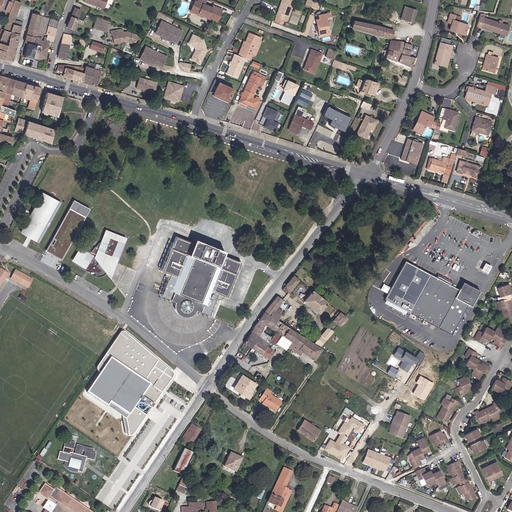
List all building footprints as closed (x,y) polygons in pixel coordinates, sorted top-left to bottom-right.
[(24,22),(18,20),(24,1),(20,0),(16,0),(15,4),(11,13),(7,24),(15,26),(16,25),(22,27),(24,22)] [(7,11),(11,13),(15,4),(16,0),(14,0),(13,2),(11,1),(7,11)] [(47,0),(44,7),(49,10),(53,0),(47,0)] [(208,18),(218,22),(224,9),(214,5),(213,7),(206,4),(207,0),(198,0),(198,1),(196,0),(195,0),(193,6),(196,7),(193,12),(202,16),(203,14),(209,17),(208,18)] [(287,16),(291,7),(290,6),(292,0),(280,0),(279,4),(281,5),(279,12),(277,12),(275,17),(273,22),(280,24),(282,20),(284,21),(286,16),(287,16)] [(309,8),(317,10),(319,4),(312,1),(310,6),(309,8)] [(74,14),(80,17),(83,8),(78,6),(74,14)] [(408,21),(412,9),(407,7),(403,20),(408,21)] [(414,23),(418,11),(412,9),(408,21),(414,23)] [(319,34),(329,32),(327,19),(332,18),(331,12),(319,15),(320,19),(317,19),(319,34)] [(26,42),(34,44),(43,16),(43,15),(35,13),(26,42)] [(69,25),(77,28),(81,18),(73,15),(69,25)] [(455,32),(466,35),(468,27),(453,22),(455,17),(450,15),(448,25),(451,26),(450,32),(455,34),(455,32)] [(508,28),(501,25),(502,23),(499,22),(498,24),(484,20),(482,20),(484,15),(480,15),(476,28),(505,37),(508,28)] [(55,41),(49,40),(51,35),(47,34),(49,25),(59,28),(61,20),(43,16),(34,44),(43,46),(50,47),(50,45),(44,44),(44,41),(54,44),(55,41)] [(110,21),(97,16),(93,26),(106,31),(110,21)] [(179,44),(188,28),(167,17),(158,33),(179,44)] [(393,39),(395,31),(380,26),(355,22),(353,30),(367,33),(393,39)] [(0,58),(5,60),(9,45),(13,33),(15,26),(7,24),(4,31),(5,31),(2,38),(7,39),(4,45),(0,43),(0,58)] [(13,33),(20,35),(22,27),(16,25),(15,26),(13,33)] [(49,25),(47,34),(51,35),(56,36),(59,28),(49,25)] [(129,42),(137,45),(141,36),(130,32),(121,33),(120,30),(113,31),(114,35),(115,35),(116,44),(129,42)] [(9,45),(17,47),(20,35),(13,33),(9,45)] [(206,37),(198,33),(192,45),(197,47),(197,46),(199,47),(199,51),(199,53),(197,52),(194,60),(202,65),(208,53),(207,52),(208,49),(208,39),(205,38),(206,37)] [(250,60),(252,56),(259,37),(249,33),(246,41),(243,48),(242,47),(238,56),(246,59),(250,60)] [(59,56),(69,59),(75,36),(66,34),(59,56)] [(252,56),(255,56),(261,38),(259,37),(252,56)] [(411,56),(399,52),(402,42),(392,41),(387,58),(412,68),(413,64),(416,65),(418,59),(411,56)] [(38,69),(40,61),(43,46),(34,44),(26,42),(22,57),(32,59),(30,67),(38,69)] [(399,52),(411,56),(414,46),(402,42),(399,52)] [(93,51),(105,55),(107,46),(96,43),(93,51)] [(435,65),(445,68),(451,47),(451,45),(442,43),(435,65)] [(5,60),(13,62),(17,47),(9,45),(5,60)] [(44,59),(47,59),(50,47),(43,46),(40,61),(43,62),(44,59)] [(162,74),(170,58),(149,47),(141,64),(162,74)] [(445,68),(448,69),(454,48),(451,47),(445,68)] [(327,57),(333,59),(336,51),(329,49),(327,57)] [(305,69),(315,73),(319,60),(322,61),(324,54),(311,50),(305,69)] [(485,71),(495,73),(499,58),(494,56),(494,53),(490,52),(489,55),(485,71)] [(228,74),(238,78),(246,59),(238,56),(236,54),(233,61),(233,64),(233,65),(231,66),(228,74)] [(347,72),(348,69),(349,66),(339,63),(337,69),(347,72)] [(192,65),(182,64),(181,65),(187,72),(192,72),(192,65)] [(64,76),(72,79),(76,66),(60,66),(59,70),(65,72),(64,76)] [(72,79),(82,82),(86,69),(83,68),(77,66),(76,66),(72,79)] [(82,82),(98,86),(103,72),(84,66),(83,68),(86,69),(82,82)] [(0,78),(0,86),(6,88),(10,75),(2,72),(0,78)] [(254,72),(253,75),(262,79),(259,85),(263,87),(267,78),(254,72)] [(280,82),(284,74),(280,72),(276,80),(280,82)] [(6,88),(13,90),(16,76),(10,75),(6,88)] [(262,79),(253,75),(245,95),(243,94),(242,97),(243,97),(240,103),(257,110),(260,102),(260,101),(257,99),(257,100),(254,99),(262,79)] [(13,90),(23,93),(27,79),(16,76),(13,90)] [(142,77),(139,89),(146,91),(146,90),(149,91),(157,93),(160,83),(142,77)] [(35,105),(41,83),(27,79),(23,93),(30,95),(27,103),(35,105)] [(172,81),(167,97),(181,102),(184,102),(189,86),(172,81)] [(364,83),(362,90),(361,95),(366,97),(366,95),(373,97),(376,83),(368,81),(364,82),(364,83)] [(290,106),(298,88),(286,83),(283,87),(288,89),(282,102),(290,106)] [(215,96),(230,103),(235,91),(220,84),(215,96)] [(482,105),(488,106),(492,95),(495,95),(497,87),(488,85),(485,93),(469,88),(466,97),(483,102),(482,105)] [(0,94),(11,98),(13,90),(6,88),(0,86),(0,94)] [(303,88),(296,101),(307,106),(313,93),(303,88)] [(63,96),(48,91),(42,111),(58,115),(63,96)] [(0,101),(9,104),(11,98),(0,94),(0,101)] [(0,108),(10,111),(16,113),(18,106),(15,106),(9,104),(0,101),(0,108)] [(12,118),(8,117),(10,111),(0,108),(0,116),(3,117),(11,120),(12,118)] [(275,122),(279,113),(269,108),(264,117),(270,120),(266,128),(276,132),(280,125),(275,122)] [(296,115),(303,118),(306,113),(299,110),(296,115)] [(446,129),(454,131),(460,114),(447,110),(444,121),(448,122),(446,129)] [(431,128),(431,127),(433,121),(429,120),(430,116),(420,113),(414,132),(424,135),(427,126),(431,128)] [(299,133),(303,125),(305,119),(303,118),(296,115),(291,130),(299,133)] [(373,130),(376,131),(380,122),(369,117),(360,135),(368,139),(373,130)] [(14,132),(51,142),(55,128),(18,118),(14,132)] [(479,133),(488,135),(490,127),(481,124),(482,120),(476,118),(472,131),(479,133)] [(303,125),(312,129),(315,123),(305,119),(303,125)] [(326,134),(342,138),(345,128),(328,124),(326,134)] [(0,136),(0,138),(7,140),(9,132),(2,130),(0,136)] [(7,140),(13,142),(16,134),(9,132),(7,140)] [(403,162),(418,166),(424,145),(409,141),(403,162)] [(488,158),(491,149),(484,147),(482,156),(488,158)] [(430,170),(445,174),(448,165),(454,167),(456,162),(445,158),(444,164),(434,160),(430,170)] [(474,177),(479,178),(482,167),(462,161),(459,172),(464,174),(464,172),(475,175),(474,177)] [(38,241),(60,201),(46,193),(24,233),(38,241)] [(70,211),(83,218),(86,216),(71,208),(47,250),(63,259),(63,255),(61,253),(60,254),(57,253),(58,252),(50,248),(70,211)] [(63,255),(83,218),(70,211),(50,248),(58,252),(57,253),(60,254),(61,253),(63,255)] [(86,216),(83,218),(63,255),(63,259),(86,216)] [(104,254),(111,256),(120,234),(104,228),(101,233),(102,233),(100,240),(98,240),(96,245),(94,245),(91,251),(89,251),(89,253),(82,251),(79,260),(87,263),(89,271),(87,272),(91,277),(96,273),(98,274),(100,273),(102,271),(104,268),(105,263),(105,261),(102,259),(104,254)] [(227,253),(226,255),(222,254),(224,247),(195,235),(193,242),(188,240),(189,237),(181,234),(175,232),(164,260),(161,268),(165,269),(172,272),(170,276),(168,276),(161,294),(176,300),(180,302),(181,306),(186,308),(189,305),(194,307),(207,312),(213,295),(214,294),(213,294),(215,289),(222,291),(226,293),(230,282),(239,258),(227,253)] [(493,266),(486,263),(482,270),(489,274),(493,266)] [(0,269),(0,288),(0,289),(10,274),(1,268),(0,269)] [(12,278),(29,288),(33,280),(34,278),(18,268),(12,278)] [(284,285),(290,289),(299,277),(294,273),(284,285)] [(460,290),(432,274),(412,313),(438,327),(456,297),(473,307),(481,291),(465,282),(460,290)] [(507,294),(506,290),(510,288),(509,284),(506,285),(506,283),(504,278),(493,281),(496,292),(498,292),(500,297),(493,299),(494,305),(498,304),(501,316),(511,313),(511,309),(509,310),(504,295),(507,294)] [(381,289),(387,292),(390,286),(384,283),(381,289)] [(319,309),(328,299),(312,287),(304,297),(319,309)] [(293,336),(297,330),(270,313),(283,295),(279,292),(260,316),(269,322),(277,327),(281,329),(293,336)] [(186,312),(190,311),(194,307),(189,305),(186,308),(181,306),(180,302),(176,300),(176,304),(176,306),(177,309),(180,310),(182,312),(186,312)] [(333,316),(340,321),(347,313),(340,308),(333,316)] [(379,318),(381,315),(374,310),(372,313),(379,318)] [(260,330),(263,332),(269,322),(260,316),(251,329),(258,333),(260,330)] [(268,340),(271,336),(277,327),(269,322),(263,332),(260,330),(258,333),(251,329),(244,340),(270,355),(275,346),(268,340)] [(328,336),(335,327),(329,323),(322,331),(328,336)] [(502,336),(498,333),(501,328),(493,323),(491,328),(483,323),(480,328),(476,326),(471,335),(479,339),(481,335),(479,334),(480,333),(487,336),(488,334),(491,336),(496,338),(495,341),(498,343),(502,336)] [(271,336),(275,338),(281,329),(277,327),(271,336)] [(125,329),(118,329),(93,365),(98,368),(84,388),(121,414),(123,434),(131,434),(140,421),(163,388),(169,376),(171,374),(172,371),(125,329)] [(315,356),(322,346),(321,345),(314,341),(297,330),(293,336),(288,343),(300,351),(303,348),(315,356)] [(321,345),(328,336),(322,331),(314,341),(321,345)] [(484,362),(483,364),(478,361),(474,359),(476,357),(469,353),(470,352),(472,353),(474,349),(466,345),(461,353),(465,355),(462,361),(471,366),(469,370),(477,374),(480,369),(483,371),(487,363),(484,362)] [(418,366),(425,356),(421,351),(416,358),(400,348),(396,354),(405,360),(404,362),(400,367),(407,372),(413,363),(418,366)] [(405,360),(396,354),(395,355),(404,362),(405,360)] [(252,374),(257,377),(261,371),(257,368),(252,374)] [(466,384),(469,383),(465,372),(456,376),(458,383),(455,384),(457,391),(461,389),(460,386),(466,384)] [(500,384),(504,385),(509,377),(501,373),(499,377),(501,377),(500,379),(493,375),(489,384),(498,388),(500,384)] [(247,392),(254,382),(241,374),(235,383),(247,392)] [(245,395),(247,392),(235,383),(233,386),(245,395)] [(273,408),(280,400),(268,391),(270,388),(266,386),(259,396),(262,399),(261,400),(273,408)] [(447,415),(444,414),(452,400),(455,402),(457,398),(450,394),(448,397),(442,394),(438,401),(440,402),(434,414),(445,419),(447,415)] [(490,415),(496,412),(494,406),(497,405),(494,398),(490,399),(491,402),(477,409),(476,407),(472,408),(477,418),(489,413),(490,415)] [(94,403),(119,419),(121,415),(96,399),(94,403)] [(399,435),(407,413),(395,408),(387,431),(399,435)] [(329,436),(323,445),(328,448),(330,445),(332,446),(331,448),(337,452),(338,454),(339,455),(341,455),(348,445),(341,440),(352,423),(355,425),(354,427),(358,430),(363,423),(351,415),(347,422),(344,420),(338,429),(340,431),(334,440),(329,436)] [(312,436),(320,426),(305,416),(297,425),(312,436)] [(195,434),(193,432),(195,430),(198,432),(199,428),(197,427),(197,426),(192,422),(182,436),(185,438),(184,439),(187,441),(188,440),(190,442),(195,434)] [(439,440),(447,437),(444,433),(441,434),(439,430),(438,426),(428,431),(431,439),(437,437),(439,440)] [(470,440),(481,435),(477,427),(465,433),(468,438),(469,438),(470,440)] [(65,459),(68,459),(68,463),(79,465),(77,469),(83,470),(86,455),(93,457),(94,450),(93,450),(90,449),(90,446),(75,442),(73,452),(71,451),(73,439),(64,437),(61,449),(58,448),(56,457),(65,459)] [(423,452),(429,449),(423,437),(415,440),(418,447),(409,451),(412,456),(408,458),(412,467),(420,463),(418,460),(417,460),(416,459),(422,456),(421,452),(423,451),(423,452)] [(473,447),(475,452),(487,446),(484,440),(473,445),(474,447),(473,447)] [(171,467),(181,472),(192,449),(182,445),(171,467)] [(382,468),(387,455),(366,448),(361,461),(382,468)] [(223,463),(235,470),(240,459),(233,455),(234,452),(229,449),(223,463)] [(465,475),(462,476),(455,462),(458,461),(455,456),(445,461),(451,474),(448,475),(451,482),(458,479),(460,482),(455,484),(459,492),(462,490),(465,497),(474,493),(469,483),(468,483),(467,482),(468,482),(465,475)] [(486,476),(501,469),(496,458),(481,465),(486,476)] [(72,468),(77,469),(79,465),(68,463),(68,459),(65,459),(65,463),(66,465),(68,466),(72,468)] [(287,486),(285,485),(291,470),(283,466),(266,501),(269,503),(270,500),(274,502),(279,504),(287,486)] [(438,488),(446,484),(440,471),(434,474),(435,476),(433,477),(431,472),(426,475),(423,469),(415,473),(420,482),(424,480),(427,485),(435,482),(438,488)] [(326,479),(332,481),(335,474),(330,471),(326,479)] [(185,480),(179,477),(175,485),(182,488),(185,480)] [(90,511),(89,511),(90,510),(58,487),(56,489),(44,480),(37,489),(45,495),(47,494),(56,500),(69,510),(67,511),(65,511),(62,511),(48,511),(45,509),(43,511),(90,511)] [(279,504),(274,502),(273,505),(280,508),(290,487),(287,486),(279,504)] [(147,504),(158,509),(163,500),(154,496),(151,501),(149,500),(147,504)] [(191,505),(195,505),(195,500),(190,500),(190,497),(184,497),(184,500),(177,501),(177,508),(184,508),(184,510),(181,510),(181,511),(212,511),(213,498),(205,498),(205,505),(206,505),(206,510),(201,510),(201,507),(196,507),(196,510),(191,509),(191,505)] [(62,511),(65,511),(67,511),(69,510),(56,500),(48,509),(44,506),(39,511),(43,511),(45,509),(48,511),(62,511)] [(158,509),(163,511),(167,502),(163,500),(158,509)] [(353,511),(356,507),(340,500),(339,503),(336,510),(335,511),(338,511),(353,511)]
